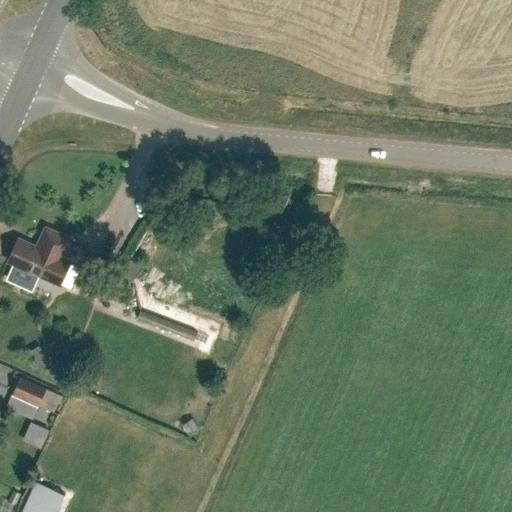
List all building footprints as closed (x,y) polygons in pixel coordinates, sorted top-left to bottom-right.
[(187,169),(186,180),(195,181),(196,170),(187,169)] [(62,258),(71,238),(46,227),(37,247),(19,239),(9,260),(60,284),(70,262),(62,258)] [(108,297),(119,271),(85,257),(74,283),(108,297)] [(132,261),(124,273),(133,279),(142,268),(132,261)] [(140,312),(137,319),(193,341),(196,333),(140,312)] [(53,412),(61,395),(20,377),(13,393),(53,412)] [(182,425),(189,436),(200,429),(194,418),(182,425)] [(57,511),(65,494),(35,481),(21,511),(57,511)]
